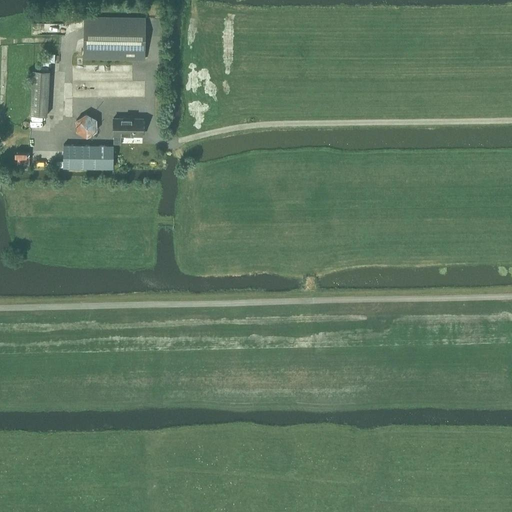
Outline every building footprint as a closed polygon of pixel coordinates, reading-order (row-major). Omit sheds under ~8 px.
[(145,48),(145,18),(85,18),(84,59),(145,60),(145,48)] [(47,115),(50,71),(32,70),(30,114),(47,115)] [(97,131),(97,119),(86,113),(76,120),(76,131),(87,137),(97,131)] [(143,135),(143,119),(113,118),(113,135),(143,135)] [(55,166),(64,166),(106,167),(106,168),(113,168),(113,156),(113,145),(64,145),(64,160),(55,161),(55,166)]
